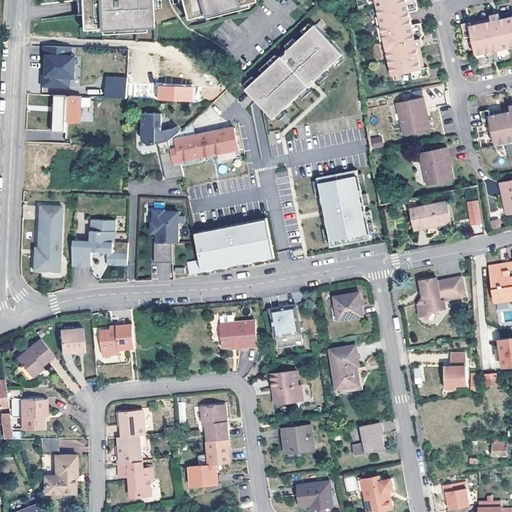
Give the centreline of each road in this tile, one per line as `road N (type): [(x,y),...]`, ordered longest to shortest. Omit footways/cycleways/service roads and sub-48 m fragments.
road 1 (residential): [(98,511),(99,403),(112,392),(219,380),(245,391),(263,511)]
road 2 (residential): [(33,312),(84,296),(224,288),(377,263)]
road 3 (residential): [(5,284),(17,0)]
road 4 (residential): [(377,263),(419,511)]
road 5 (residential): [(377,263),(511,237)]
